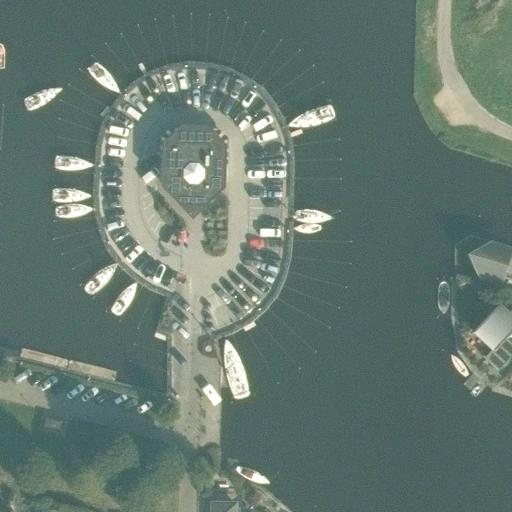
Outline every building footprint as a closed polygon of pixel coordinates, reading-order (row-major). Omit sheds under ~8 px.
[(511,0),(457,0),(458,67),(511,67),(511,0)] [(223,136),(166,135),(164,187),(184,208),(201,208),(222,188),(223,136)] [(511,246),(511,220),(481,211),(474,234),(511,246)] [(501,283),(502,279),(511,281),(511,254),(485,246),(468,256),(476,275),(501,283)] [(511,360),(511,319),(498,306),(473,333),(492,350),(484,359),(500,374),(511,360)] [(12,371),(16,356),(8,354),(4,369),(12,371)] [(62,434),(65,423),(46,418),(43,429),(62,434)]
